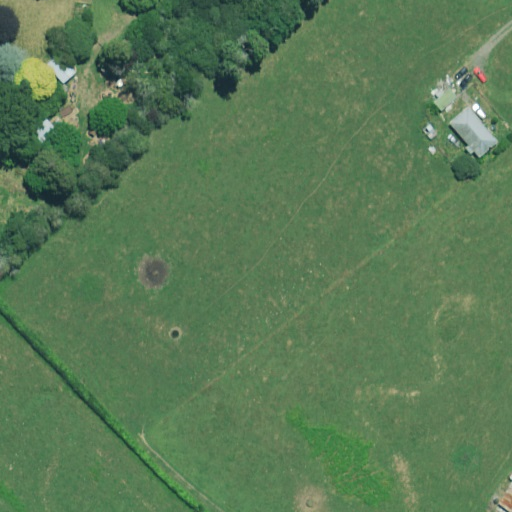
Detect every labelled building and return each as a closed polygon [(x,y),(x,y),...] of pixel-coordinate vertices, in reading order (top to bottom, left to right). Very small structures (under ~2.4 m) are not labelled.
[(61,56),(49,66),(63,84),(76,74),(61,56)] [(447,86),(437,95),(440,100),(433,105),(440,114),(458,99),(447,86)] [(449,125),(468,146),(465,149),(471,156),(474,154),(479,159),(497,143),(466,109),(449,125)] [(57,130),(44,119),(28,137),(41,149),(57,130)] [(439,135),(431,125),(423,131),(431,141),(439,135)] [(511,511),(511,485),(498,506),(506,511),(511,511)]
